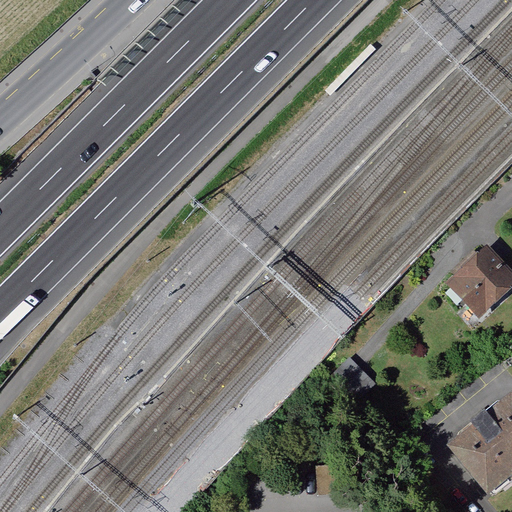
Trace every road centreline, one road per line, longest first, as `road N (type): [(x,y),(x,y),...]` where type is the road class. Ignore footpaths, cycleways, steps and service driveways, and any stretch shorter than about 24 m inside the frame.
road 1 (motorway): [(0,315),(315,0)]
road 2 (motorway): [(229,0),(0,228)]
road 3 (secondary): [(0,119),(131,0)]
